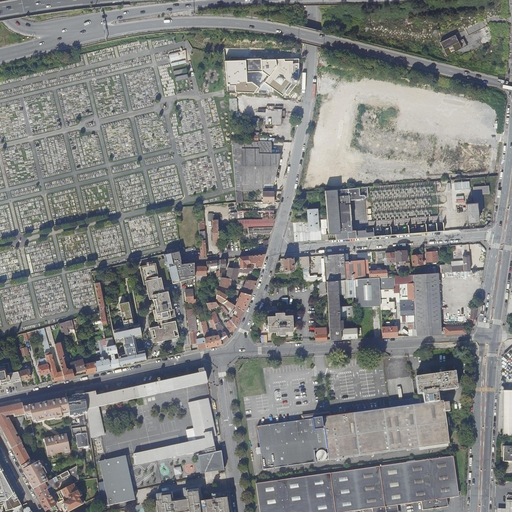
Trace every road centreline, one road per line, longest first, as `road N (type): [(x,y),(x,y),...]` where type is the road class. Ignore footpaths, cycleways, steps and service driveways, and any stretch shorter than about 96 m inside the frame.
road 1 (primary): [(78,30),(253,24),(511,86)]
road 2 (residential): [(274,248),(309,93),(309,0)]
road 3 (residential): [(230,353),(478,341)]
road 4 (residential): [(0,399),(230,353)]
road 5 (residential): [(274,248),(496,235)]
road 6 (motorway): [(78,30),(107,17),(191,4),(281,0)]
road 7 (secondary): [(484,511),(493,339)]
road 8 (secondary): [(478,341),(473,511)]
road 9 (residential): [(230,353),(222,378),(239,511)]
